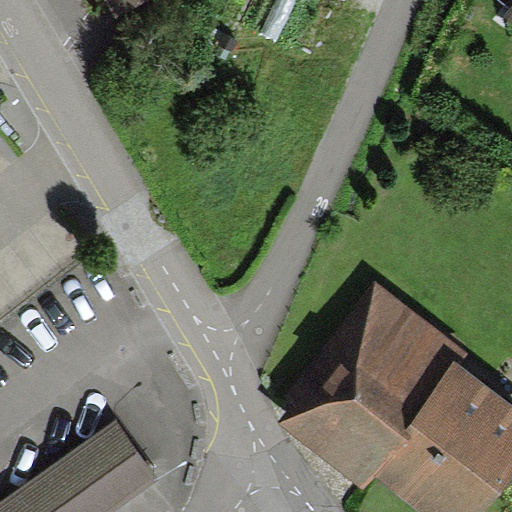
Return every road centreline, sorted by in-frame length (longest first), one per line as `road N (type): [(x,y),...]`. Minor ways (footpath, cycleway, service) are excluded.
road 1 (residential): [(206,355),(260,310),(401,0)]
road 2 (residential): [(5,0),(206,355)]
road 3 (unknown): [(174,296),(0,419)]
road 4 (residential): [(276,466),(206,355)]
